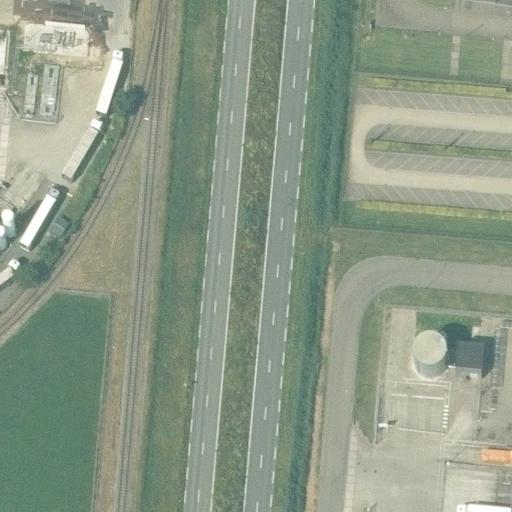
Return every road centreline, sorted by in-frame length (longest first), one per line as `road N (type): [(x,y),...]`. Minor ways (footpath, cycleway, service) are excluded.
road 1 (primary): [(242,0),(197,511)]
road 2 (primary): [(258,511),(302,0)]
road 3 (unknown): [(0,1),(71,10),(91,25),(94,51),(76,130)]
road 4 (unclassified): [(331,511),(347,309)]
road 5 (unclassified): [(511,293),(367,282),(347,309)]
road 6 (unknown): [(76,130),(0,275)]
